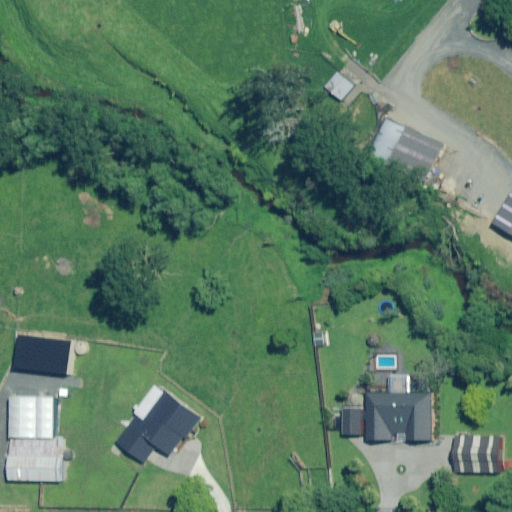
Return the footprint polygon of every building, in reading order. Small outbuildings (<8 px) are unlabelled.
[(337,93),(346,101),(362,82),(346,68),(339,76),(340,77),(341,78),(341,79),(341,80),(342,82),(342,83),(342,84),(342,85),(341,87),(341,88),(340,89),(340,90),(339,91),(338,92),(337,93)] [(208,417),(170,390),(149,419),(140,412),(119,442),(151,465),(162,449),(175,458),(190,436),(189,435),(193,430),(196,433),(208,417)] [(438,395),(369,393),(367,441),(396,442),(396,435),(409,435),(409,441),(436,442),(438,395)] [(365,409),(346,410),(347,429),(366,428),(365,409)] [(67,437),(14,435),(12,480),(65,482),(67,437)]
